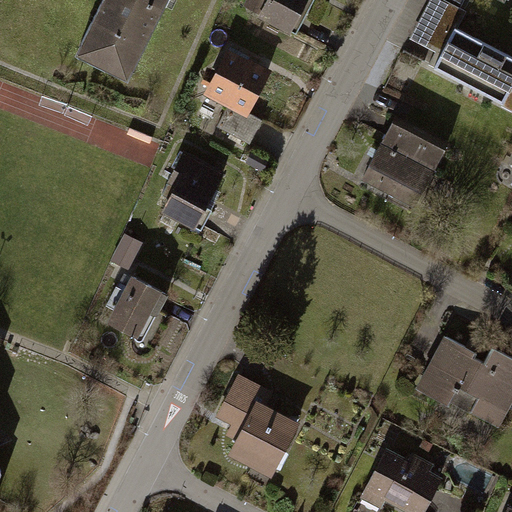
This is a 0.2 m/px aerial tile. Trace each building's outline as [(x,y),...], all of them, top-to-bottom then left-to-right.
[(127,80),(166,0),(100,0),(75,53),(127,80)] [(244,0),(243,3),(258,11),(257,15),(289,32),(306,0),(244,0)] [(467,10),(461,7),(448,0),(429,0),(410,37),(435,51),(429,64),(433,66),(503,102),(501,105),(511,110),(511,54),(458,27),(467,10)] [(272,69),(227,46),(203,94),(227,106),(247,116),(249,112),(272,69)] [(247,116),(227,106),(217,126),(250,143),(263,119),(249,112),(247,116)] [(446,148),(392,120),(369,164),(370,165),(362,180),(412,206),(421,190),(423,191),(446,148)] [(224,171),(183,149),(166,181),(168,182),(161,194),(167,197),(160,210),(194,228),(224,171)] [(143,242),(125,233),(111,260),(128,269),(143,242)] [(105,320),(136,336),(135,338),(136,339),(137,340),(139,340),(140,340),(141,339),(143,338),(154,314),(155,314),(157,313),(157,312),(162,304),(167,293),(160,290),(161,289),(130,273),(105,320)] [(477,352),(444,334),(415,388),(448,405),(450,401),(499,427),(511,402),(511,356),(492,346),(484,361),(475,356),(477,352)] [(270,476),(300,421),(266,403),(273,391),(238,373),(216,416),(231,424),(225,435),(234,439),(227,453),(270,476)] [(409,458),(386,447),(360,497),(381,508),(386,500),(409,511),(424,511),(443,476),(430,470),(434,463),(412,452),(409,458)]
